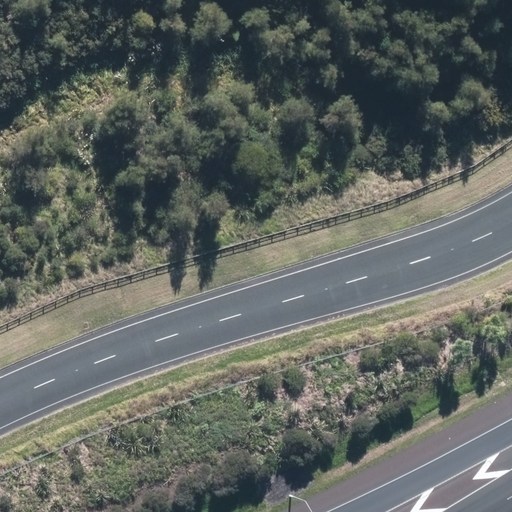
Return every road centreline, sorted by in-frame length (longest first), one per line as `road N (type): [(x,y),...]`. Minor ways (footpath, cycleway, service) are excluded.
road 1 (residential): [(511,206),(405,261),(97,362),(0,410)]
road 2 (motorway): [(328,511),(511,427)]
